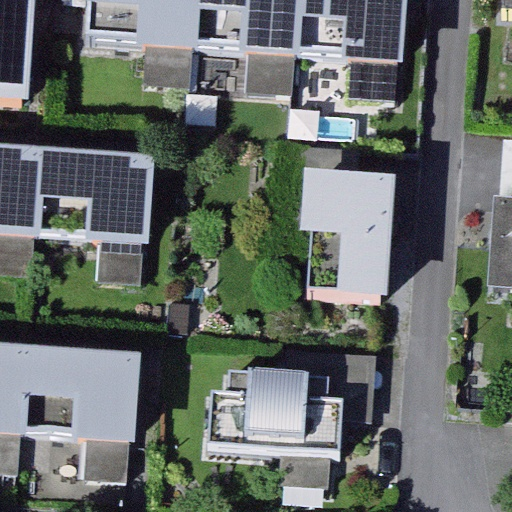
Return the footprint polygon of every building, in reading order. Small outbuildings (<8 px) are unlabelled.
[(33,0),(0,0),(0,104),(25,107),(33,0)] [(416,0),(108,0),(106,55),(413,69),(416,0)] [(511,142),(504,142),(502,171),(494,287),(511,287),(511,142)] [(156,156),(0,146),(0,235),(150,245),(156,156)] [(404,174),(319,174),(319,298),(404,298),(404,174)] [(141,355),(0,345),(0,433),(135,442),(141,355)] [(365,381),(243,377),(240,462),(362,466),(365,381)]
